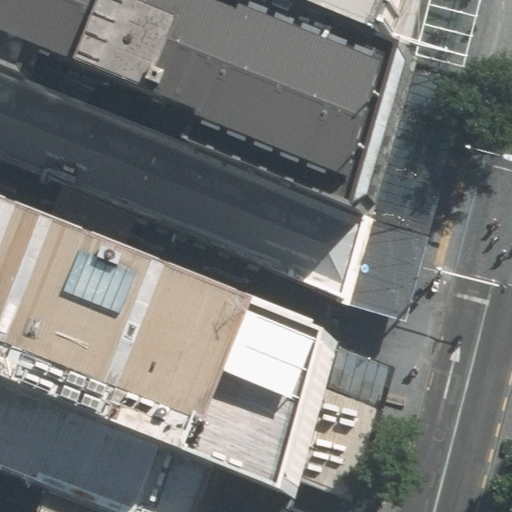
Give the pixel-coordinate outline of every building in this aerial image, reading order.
[(433,49),(389,33),(297,0),(0,0),(0,66),(372,208),(433,49)] [(297,0),(389,33),(402,0),(297,0)] [(372,208),(0,66),(0,150),(344,282),(372,208)] [(398,366),(0,206),(0,467),(114,511),(329,511),(298,499),(302,483),(360,505),(398,366)] [(92,511),(64,500),(59,511),(92,511)]
